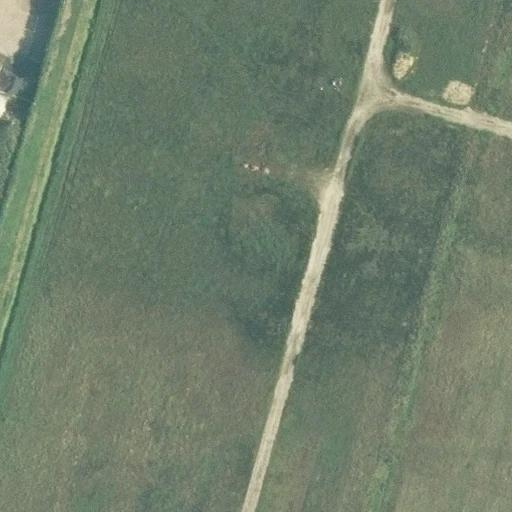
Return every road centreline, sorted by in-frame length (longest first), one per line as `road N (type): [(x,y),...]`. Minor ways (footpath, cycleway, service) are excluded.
road 1 (residential): [(249,511),(335,190)]
road 2 (residential): [(360,94),(511,134)]
